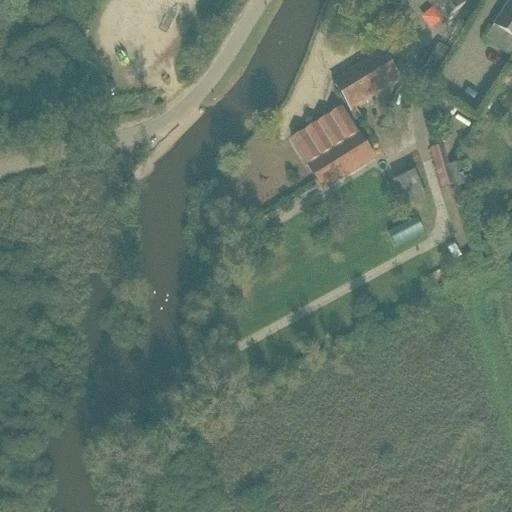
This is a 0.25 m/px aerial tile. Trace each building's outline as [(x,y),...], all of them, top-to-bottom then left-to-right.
[(426,0),(446,21),(464,5),(459,0),(426,0)] [(511,0),(486,39),(511,56),(511,55),(511,0)] [(438,45),(419,76),(430,83),(449,52),(438,45)] [(308,54),(302,69),(318,75),(323,59),(308,54)] [(387,60),(382,63),(378,56),(361,66),(366,73),(337,91),(350,112),(400,81),(387,60)] [(291,140),(323,192),(374,161),(342,109),(291,140)] [(443,146),(430,150),(442,189),(455,186),(443,146)] [(396,181),(406,199),(419,191),(409,173),(396,181)] [(394,247),(422,232),(414,218),(386,234),(394,247)]
